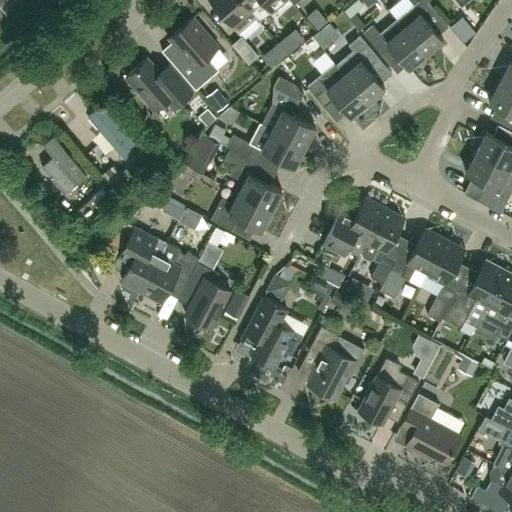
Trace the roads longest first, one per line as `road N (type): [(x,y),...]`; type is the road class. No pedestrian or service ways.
road 1 (residential): [(464,511),(398,476),(352,476),(204,387),(0,285)]
road 2 (residential): [(0,105),(120,0)]
road 3 (residential): [(269,269),(321,176),(355,155)]
